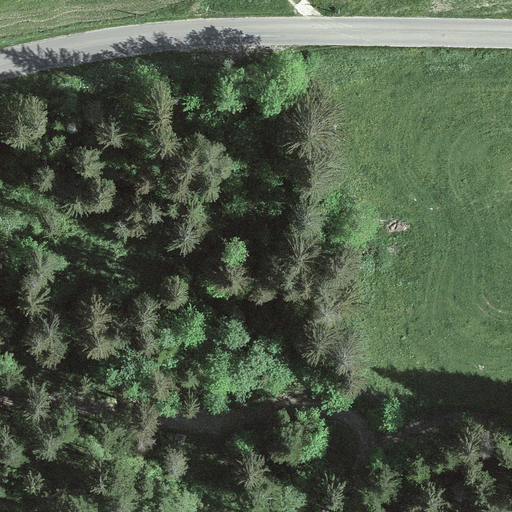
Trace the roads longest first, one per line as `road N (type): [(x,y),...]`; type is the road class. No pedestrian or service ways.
road 1 (tertiary): [(511,34),(168,35),(0,65)]
road 2 (track): [(323,511),(364,463),(473,410),(511,426)]
road 3 (track): [(0,396),(130,375)]
